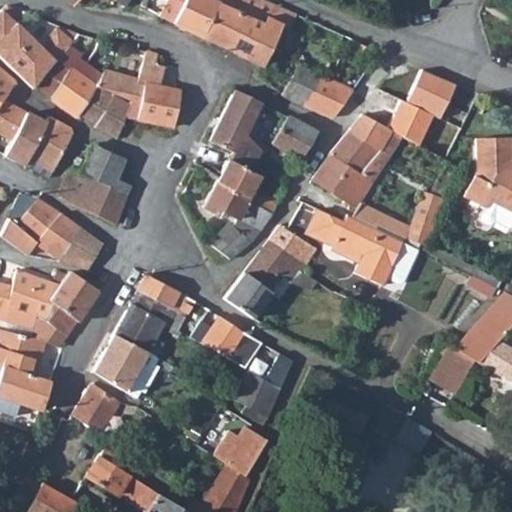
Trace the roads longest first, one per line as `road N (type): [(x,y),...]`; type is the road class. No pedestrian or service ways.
road 1 (residential): [(152,234),(217,306),(511,466)]
road 2 (residential): [(59,416),(72,371),(152,234)]
road 3 (residential): [(35,0),(177,45),(202,67)]
road 4 (residential): [(152,234),(159,197),(202,98),(202,67)]
road 5 (residential): [(18,181),(118,237),(152,234)]
road 6 (residential): [(306,0),(435,52)]
